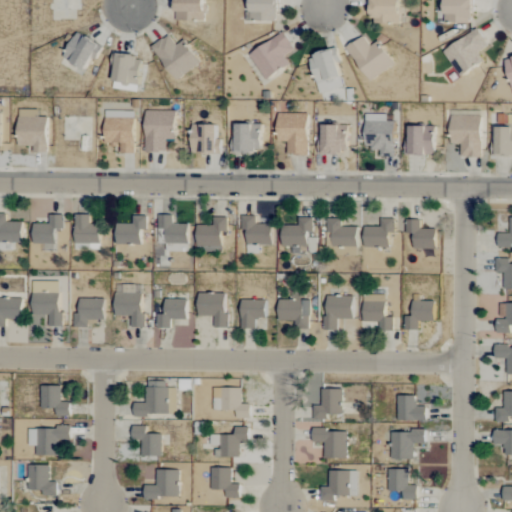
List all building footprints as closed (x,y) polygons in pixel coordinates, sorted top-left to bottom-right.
[(174,0),(174,20),(203,20),(202,0),(174,0)] [(277,21),(277,0),(249,0),(249,20),(277,21)] [(399,0),(370,0),(369,21),(399,22),(399,0)] [(472,0),(443,0),(443,23),(472,24),(472,0)] [(483,61),(478,52),(487,46),(478,29),(443,50),(459,76),(483,61)] [(102,44),(73,33),(63,60),(85,68),(90,56),(96,59),(102,44)] [(288,66),(283,55),(293,51),(285,34),(249,50),(262,78),(288,66)] [(174,45),(170,35),(153,43),(171,79),(199,66),(185,39),(174,45)] [(378,41),(370,46),(363,36),(346,47),(369,81),(394,64),(378,41)] [(343,88),(336,49),(310,54),(316,93),(343,88)] [(111,82),(138,83),(140,55),(113,54),(111,82)] [(174,111),(146,110),(144,151),(165,152),(166,139),(174,139),(174,111)] [(287,154),(307,154),(308,114),(278,113),(277,141),(287,141),(287,154)] [(394,121),(382,121),(382,115),(366,114),(365,148),(380,149),(380,156),(393,157),(394,121)] [(481,116),(451,115),(450,144),(461,144),(460,156),(481,157),(481,116)] [(47,117),(18,116),(17,145),(33,146),(33,152),(46,152),(47,117)] [(134,118),(105,117),(104,143),(120,143),(120,153),(133,154),(134,118)] [(260,152),(261,124),(234,123),(233,151),(260,152)] [(216,124),(191,124),(191,153),(221,153),(221,139),(216,139),(216,124)] [(319,153),(347,154),(348,125),(320,124),(319,153)] [(434,126),(408,125),(407,154),(433,154),(434,126)] [(511,154),(511,126),(494,126),(493,154),(511,154)] [(0,242),(22,242),(22,222),(6,222),(6,213),(0,213),(0,242)] [(33,223),(33,243),(55,244),(55,228),(63,228),(63,214),(49,214),(49,224),(33,223)] [(188,252),(187,224),(172,224),(172,214),(158,215),(158,229),(165,228),(165,245),(176,245),(176,252),(188,252)] [(115,224),(115,244),(140,245),(141,230),(146,230),(146,216),(132,215),(132,224),(115,224)] [(227,217),(213,216),(212,225),(196,225),(195,249),(221,250),(221,235),(226,235),(227,217)] [(272,245),(272,224),(256,224),(255,216),(241,216),(241,230),(247,230),(247,253),(251,252),(251,246),(272,245)] [(498,233),(498,247),(511,246),(511,217),(510,218),(511,233),(498,233)] [(313,218),(297,218),(297,225),(281,225),(281,247),(292,247),(292,250),(308,250),(308,233),(313,233),(313,218)] [(357,227),(341,227),(341,218),(327,218),(326,233),(331,233),(331,246),(356,247),(357,227)] [(363,227),(364,248),(389,247),(389,233),(394,232),(394,218),(380,218),(380,226),(363,227)] [(412,248),(435,249),(436,229),(420,228),(421,220),(406,219),(406,233),(413,233),(412,248)] [(511,288),(511,263),(509,264),(510,259),(496,258),(496,273),(504,273),(504,288),(511,288)] [(131,328),(142,328),(142,285),(115,284),(115,315),(131,316),(131,328)] [(32,315),(49,315),(48,326),(60,327),(61,292),(33,292),(32,315)] [(214,328),(226,328),(226,293),(198,293),(198,316),(214,316),(214,328)] [(363,321),(379,322),(379,330),(393,330),(393,317),(385,317),(386,295),(363,295),(363,321)] [(353,296),(325,296),(325,330),(337,330),(338,318),(352,319),(353,296)] [(21,299),(0,298),(0,318),(0,327),(6,327),(6,320),(21,320),(21,299)] [(104,319),(104,299),(79,298),(79,313),(74,313),(73,327),(88,328),(88,319),(104,319)] [(187,299),(164,299),(164,314),(157,314),(156,328),(171,328),(171,319),(186,319),(187,299)] [(240,328),(255,329),(255,318),(265,318),(265,300),(241,300),(240,328)] [(278,320),(295,321),(295,329),(309,329),(310,300),(278,300),(278,320)] [(405,330),(419,330),(419,321),(434,321),(434,301),(412,301),(412,316),(405,316),(405,330)] [(511,303),(502,303),(501,319),(496,319),(496,333),(510,333),(510,325),(511,324),(511,303)] [(494,359),(506,358),(507,375),(511,374),(511,346),(494,346),(494,359)] [(69,416),(70,403),(61,402),(62,386),(41,385),(40,408),(56,408),(56,416),(69,416)] [(176,415),(177,388),(146,387),(146,403),(134,403),(133,415),(176,415)] [(242,388),(213,388),(214,410),(236,410),(236,418),(250,417),(250,404),(242,404),(242,388)] [(313,405),(313,420),(329,419),(329,415),(342,415),(342,389),(321,389),(322,405),(313,405)] [(495,421),(509,422),(509,417),(511,416),(511,391),(504,391),(503,408),(495,408),(495,421)] [(398,420),(426,420),(426,406),(415,406),(415,395),(397,396),(398,420)] [(146,434),(147,426),(135,426),(135,456),(161,456),(161,434),(146,434)] [(36,427),(35,456),(59,456),(59,443),(70,444),(70,428),(36,427)] [(210,435),(210,446),(215,446),(215,457),(240,456),(239,441),(248,441),(248,427),(234,427),(234,434),(210,435)] [(347,430),(313,430),(312,442),(324,442),(324,458),(347,458),(347,430)] [(504,456),(511,455),(511,430),(494,430),(493,444),(504,444),(504,456)] [(391,431),(391,459),(414,458),(413,443),(425,443),(425,431),(391,431)] [(48,482),(49,466),(27,465),(27,490),(41,491),(41,496),(56,496),(56,482),(48,482)] [(225,490),(225,498),(239,498),(239,484),(231,484),(231,468),(211,467),(211,490),(225,490)] [(143,497),(178,498),(179,470),(156,469),(156,485),(144,485),(143,497)] [(408,469),(388,469),(388,492),(403,491),(403,499),(417,499),(416,485),(409,485),(408,469)] [(335,496),(356,496),(356,486),(354,486),(354,471),(328,471),(329,487),(320,487),(321,502),(335,501),(335,496)] [(511,486),(503,487),(503,499),(511,498),(511,486)]
